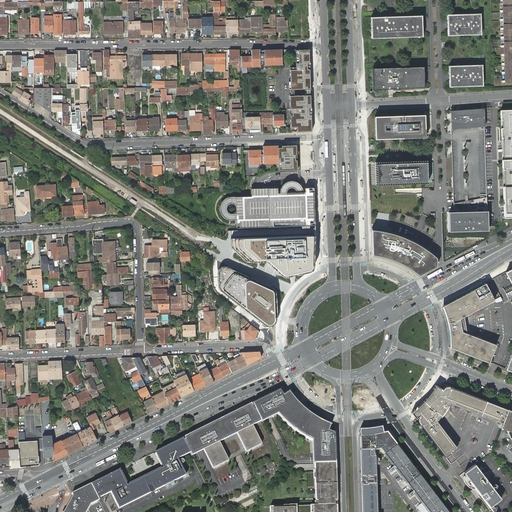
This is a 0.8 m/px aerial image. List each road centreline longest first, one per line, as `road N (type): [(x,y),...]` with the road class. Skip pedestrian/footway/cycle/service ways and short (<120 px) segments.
road 1 (residential): [(327,136),(85,144),(0,89)]
road 2 (residential): [(0,45),(324,43)]
road 3 (primary): [(60,479),(310,360)]
road 4 (residential): [(0,231),(132,222),(140,349)]
road 5 (primary): [(274,362),(50,473)]
road 6 (secondary): [(363,290),(351,104)]
road 7 (secondary): [(327,136),(331,274),(324,292)]
road 8 (primary): [(511,239),(383,305)]
road 9 (residential): [(274,362),(260,344),(140,349)]
road 10 (residential): [(327,373),(338,385),(344,511)]
road 11 (primary): [(389,318),(511,248)]
road 12 (residential): [(140,349),(0,357)]
road 13 (residential): [(357,511),(355,427),(366,415),(388,413)]
